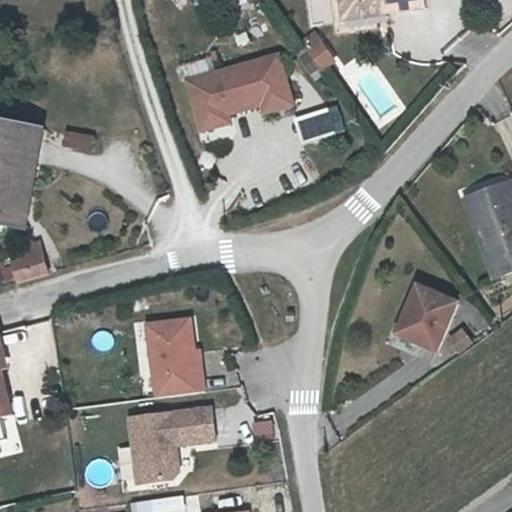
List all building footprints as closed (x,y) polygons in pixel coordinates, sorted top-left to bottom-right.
[(389,9),(390,20),(428,14),(426,0),(341,0),(343,16),(389,9)] [(345,26),(390,20),(389,9),(343,16),(345,26)] [(320,30),(305,39),(326,72),(341,63),(320,30)] [(189,87),(201,129),(230,121),(264,111),(266,119),(295,111),(281,61),(189,87)] [(300,117),(307,143),(349,132),(341,106),(300,117)] [(232,129),(230,121),(201,129),(204,138),(232,129)] [(0,222),(11,225),(27,129),(0,124),(0,222)] [(51,131),(27,129),(11,225),(33,229),(51,131)] [(70,145),(81,149),(86,137),(74,132),(70,145)] [(86,137),(81,149),(98,154),(102,142),(86,137)] [(479,223),(498,284),(511,279),(511,200),(510,192),(463,209),(469,227),(479,223)] [(488,287),(498,284),(479,223),(469,227),(488,287)] [(31,267),(51,265),(47,247),(32,249),(31,267)] [(54,283),(51,265),(31,267),(17,271),(20,289),(54,283)] [(417,297),(391,342),(429,361),(454,316),(417,297)] [(188,320),(145,327),(155,400),(202,393),(200,376),(196,377),(188,320)] [(16,417),(6,383),(0,384),(0,415),(2,421),(16,417)] [(179,472),(177,456),(170,450),(169,445),(175,445),(216,439),(211,407),(128,418),(138,484),(174,479),(179,472)] [(189,511),(187,496),(135,502),(136,511),(189,511)]
